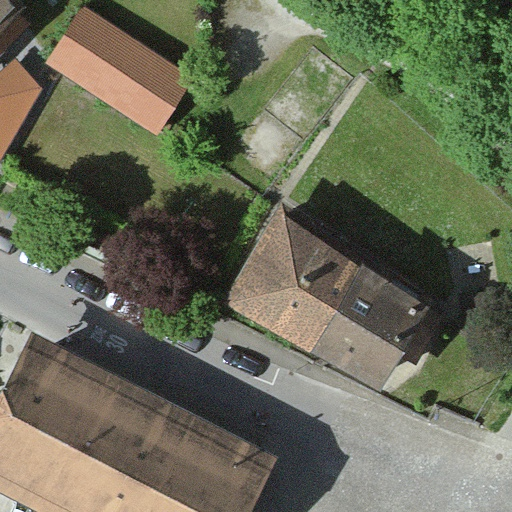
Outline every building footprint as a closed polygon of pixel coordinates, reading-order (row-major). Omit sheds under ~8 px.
[(0,0),(0,29),(29,0),(0,0)] [(193,63),(88,0),(73,0),(39,58),(155,127),(193,63)] [(0,155),(42,79),(0,35),(0,155)] [(237,298),(388,381),(438,291),(287,207),(237,298)] [(0,394),(0,470),(83,511),(245,511),(282,438),(39,317),(0,394)]
